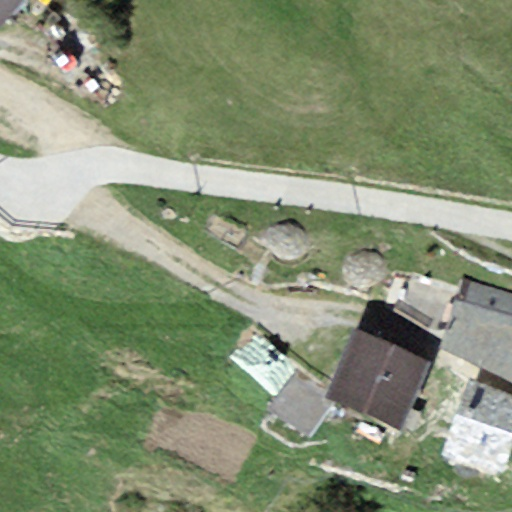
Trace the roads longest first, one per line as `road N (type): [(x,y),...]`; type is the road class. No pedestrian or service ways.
road 1 (track): [(511,224),(116,163),(0,189)]
road 2 (track): [(47,178),(195,270),(327,310)]
road 3 (track): [(116,163),(0,74)]
